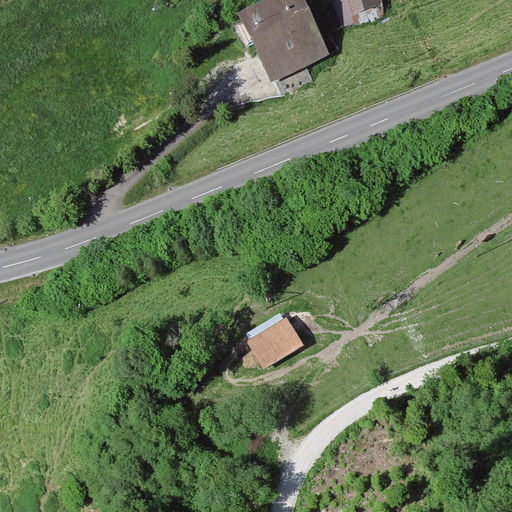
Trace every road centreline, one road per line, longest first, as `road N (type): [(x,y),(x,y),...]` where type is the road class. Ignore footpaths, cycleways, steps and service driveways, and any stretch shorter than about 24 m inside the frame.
road 1 (secondary): [(0,267),(91,239),(511,66)]
road 2 (track): [(283,511),(305,460),(331,427),(383,394),(511,349)]
